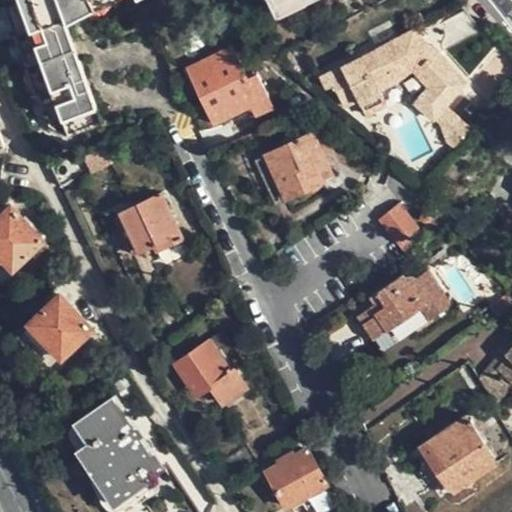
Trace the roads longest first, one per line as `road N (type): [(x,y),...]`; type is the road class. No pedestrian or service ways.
road 1 (residential): [(234,511),(136,366),(45,180),(28,168),(0,97)]
road 2 (residential): [(179,132),(382,511)]
